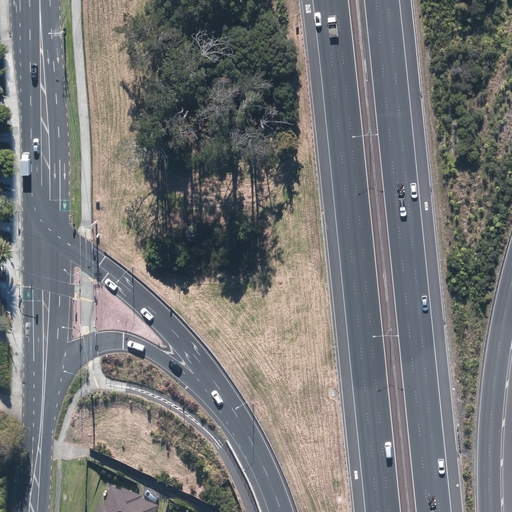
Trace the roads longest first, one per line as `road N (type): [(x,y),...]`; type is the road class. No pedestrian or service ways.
road 1 (motorway): [(377,0),(435,511)]
road 2 (motorway): [(384,511),(331,0)]
road 3 (motorway): [(511,286),(497,368),(490,511)]
road 4 (secondary): [(46,223),(40,0)]
road 5 (motorway): [(190,369),(172,327),(46,223)]
road 6 (motorway): [(277,511),(233,420),(190,369)]
road 7 (motorway): [(190,369),(124,340),(102,341),(63,356),(43,380)]
road 8 (secondary): [(46,223),(43,380)]
road 9 (secondary): [(43,380),(32,511)]
